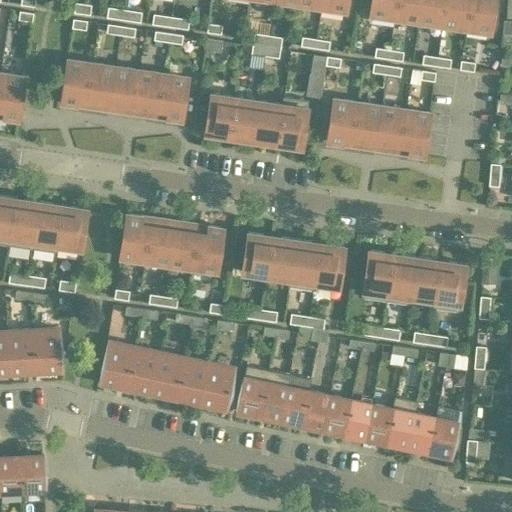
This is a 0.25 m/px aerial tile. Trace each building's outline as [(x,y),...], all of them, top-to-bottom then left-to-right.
[(346,0),(320,0),(320,7),(344,10),(346,0)] [(371,0),(369,14),(394,18),(396,0),(371,0)] [(420,0),(396,0),(394,18),(417,21),(420,0)] [(444,0),(420,0),(417,21),(441,25),(444,0)] [(468,0),(444,0),(441,25),(465,28),(468,0)] [(494,0),(468,0),(465,28),(489,32),(494,0)] [(75,2),(73,12),(89,14),(91,4),(75,2)] [(106,17),(122,19),(123,9),(107,6),(106,17)] [(141,11),(123,9),(122,19),(140,21),(141,11)] [(17,19),(31,21),(33,12),(19,10),(17,19)] [(151,23),(169,26),(171,16),(153,13),(151,23)] [(189,18),(171,16),(169,26),(187,28),(189,18)] [(72,18),(71,27),(85,29),(86,20),(72,18)] [(511,19),(503,19),(502,32),(511,32),(511,19)] [(208,22),(206,31),(219,33),(221,24),(208,22)] [(105,32),(119,34),(121,25),(107,23),(105,32)] [(121,25),(119,34),(133,36),(134,27),(121,25)] [(153,39),(167,41),(168,32),(154,30),(153,39)] [(168,32),(167,41),(180,43),(182,34),(168,32)] [(253,32),(252,41),(266,43),(267,34),(253,32)] [(281,36),(267,34),(266,43),(279,45),(281,36)] [(300,45),(314,47),(315,38),(301,36),(300,45)] [(205,38),(204,47),(219,50),(221,40),(205,38)] [(315,38),(314,47),(327,49),(329,40),(315,38)] [(266,43),(252,41),(250,53),(264,55),(266,43)] [(279,45),(266,43),(264,55),(278,57),(279,45)] [(374,56),(387,58),(389,49),(375,47),(374,56)] [(402,51),(389,49),(387,58),(401,60),(402,51)] [(323,75),(325,64),(326,55),(314,54),(313,63),(311,73),(323,75)] [(421,63),(435,65),(436,56),(422,54),(421,63)] [(326,55),(325,64),(338,66),(340,57),(326,55)] [(450,58),(436,56),(435,65),(449,67),(450,58)] [(502,56),(501,64),(509,65),(510,57),(502,56)] [(60,102),(85,105),(91,62),(67,58),(60,102)] [(460,60),(459,68),(472,70),(474,62),(460,60)] [(115,65),(91,62),(85,105),(109,109),(115,65)] [(371,71),(385,73),(387,64),(373,62),(371,71)] [(387,64),(385,73),(399,75),(400,66),(387,64)] [(139,69),(115,65),(109,109),(132,112),(139,69)] [(162,72),(139,69),(132,112),(156,116),(162,72)] [(434,80),(435,72),(421,69),(420,78),(434,80)] [(0,71),(0,116),(17,119),(23,75),(0,71)] [(162,72),(156,116),(181,120),(187,76),(162,72)] [(204,132),(228,136),(234,96),(210,92),(204,132)] [(500,92),(500,102),(511,103),(511,93),(500,92)] [(281,102),(258,99),(252,139),(276,143),(283,95),(282,95),(281,102)] [(283,95),(276,143),(300,146),(307,99),(283,95)] [(258,99),(234,96),(228,136),(252,139),(258,99)] [(326,141),(351,145),(357,101),(332,97),(326,141)] [(381,104),(357,101),(351,145),(374,148),(381,104)] [(404,108),(381,104),(374,148),(398,151),(404,108)] [(404,108),(398,151),(423,155),(429,111),(404,108)] [(491,161),(504,162),(505,153),(493,151),(491,161)] [(498,186),(500,164),(490,163),(488,185),(498,186)] [(14,197),(0,194),(0,242),(7,244),(14,197)] [(37,200),(14,197),(7,244),(31,247),(37,200)] [(61,204),(37,200),(31,247),(54,251),(61,204)] [(61,204),(54,251),(55,251),(56,244),(80,247),(86,207),(61,204)] [(119,257),(144,260),(150,217),(126,213),(119,257)] [(174,220),(150,217),(144,260),(167,264),(174,220)] [(198,224),(174,220),(167,264),(191,267),(198,224)] [(198,224),(191,267),(216,271),(222,227),(198,224)] [(240,271),(265,275),(271,235),(246,231),(240,271)] [(295,238),(271,235),(265,275),(288,278),(287,285),(288,285),(295,238)] [(318,242),(295,238),(288,285),(311,289),(318,242)] [(343,245),(318,242),(311,289),(312,289),(313,282),(337,285),(343,245)] [(361,296),(385,300),(392,255),(383,254),(384,251),(368,249),(361,296)] [(400,256),(392,255),(385,300),(409,303),(416,256),(401,254),(400,256)] [(431,258),(416,256),(409,303),(410,303),(411,296),(433,299),(432,307),(433,307),(439,262),(431,261),(431,258)] [(439,262),(433,307),(457,310),(464,263),(448,261),(448,263),(439,262)] [(482,264),(481,283),(496,284),(497,265),(482,264)] [(8,281),(25,284),(27,274),(9,272),(8,281)] [(44,277),(27,274),(25,284),(43,287),(44,277)] [(73,291),(75,281),(59,279),(58,289),(73,291)] [(128,290),(114,288),(113,297),(127,299),(128,290)] [(14,297),(30,300),(29,291),(15,289),(14,297)] [(29,291),(30,300),(46,302),(47,294),(29,291)] [(148,302),(161,304),(163,295),(149,293),(148,302)] [(177,297),(163,295),(161,304),(175,306),(177,297)] [(489,296),(479,295),(477,317),(487,318),(489,296)] [(222,313),(223,304),(211,302),(209,311),(222,313)] [(124,313),(140,316),(141,308),(125,305),(124,313)] [(243,316),(259,318),(260,309),(244,306),(243,316)] [(141,308),(140,316),(156,318),(157,310),(141,308)] [(260,309),(259,318),(275,321),(276,311),(260,309)] [(174,321),(190,323),(191,315),(175,313),(174,321)] [(289,322),(306,325),(308,315),(290,313),(289,322)] [(191,315),(190,323),(206,325),(207,317),(191,315)] [(311,325),(319,327),(322,327),(324,318),(308,315),(306,325),(311,325)] [(216,319),(215,327),(232,329),(233,321),(216,319)] [(362,333),(380,336),(381,326),(364,323),(362,333)] [(262,333),(274,335),(276,327),(263,325),(262,333)] [(319,327),(311,325),(309,338),(318,340),(319,327)] [(399,329),(381,326),(380,336),(398,339),(399,329)] [(31,329),(34,370),(60,368),(57,327),(31,329)] [(288,329),(276,327),(274,335),(287,337),(288,329)] [(327,328),(322,327),(319,327),(318,340),(325,341),(327,328)] [(31,329),(6,330),(9,371),(34,370),(31,329)] [(6,330),(0,330),(0,371),(9,371),(6,330)] [(412,341),(427,343),(429,333),(413,331),(412,341)] [(447,336),(429,333),(427,343),(445,346),(447,336)] [(348,346),(360,347),(361,339),(349,338),(348,346)] [(361,339),(360,347),(373,349),(374,341),(361,339)] [(99,380),(125,386),(133,346),(108,341),(99,380)] [(391,352),(403,354),(404,346),(392,344),(391,352)] [(475,345),(473,367),(483,368),(485,346),(475,345)] [(158,351),(133,346),(125,386),(150,391),(158,351)] [(404,346),(403,354),(415,356),(417,347),(404,346)] [(183,356),(158,351),(150,391),(174,396),(183,356)] [(437,364),(445,365),(447,352),(439,351),(437,364)] [(447,352),(445,365),(453,366),(455,353),(447,352)] [(207,362),(183,356),(174,396),(199,401),(207,362)] [(207,362),(199,401),(224,407),(233,367),(207,362)] [(236,409),(258,413),(267,369),(245,364),(236,409)] [(289,373),(267,369),(258,413),(279,418),(289,373)] [(310,377),(289,373),(279,418),(300,422),(307,389),(310,377)] [(328,394),(307,389),(300,422),(321,427),(328,394)] [(349,398),(328,394),(321,427),(342,431),(349,398)] [(391,407),(371,403),(364,436),(385,440),(394,395),(391,407)] [(415,400),(394,395),(385,440),(406,445),(415,400)] [(371,403),(349,398),(342,431),(364,436),(371,403)] [(416,400),(415,400),(406,445),(427,449),(434,416),(414,412),(416,400)] [(456,421),(434,416),(427,449),(449,454),(456,421)] [(468,426),(467,438),(476,439),(481,440),(483,428),(468,426)] [(466,438),(466,439),(464,460),(474,461),(476,439),(467,438),(466,438)] [(19,454),(21,488),(43,487),(42,453),(19,454)] [(19,454),(0,455),(0,489),(21,488),(19,454)]
